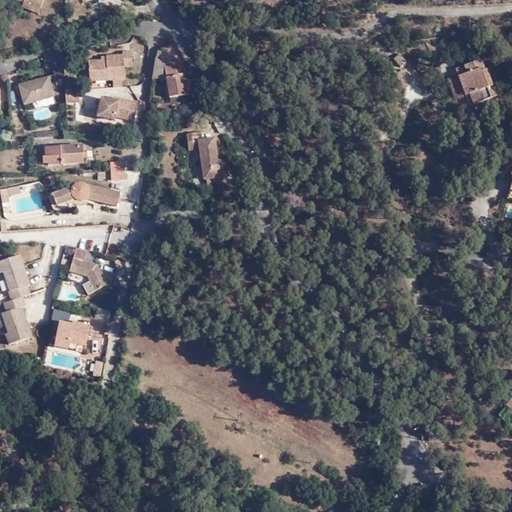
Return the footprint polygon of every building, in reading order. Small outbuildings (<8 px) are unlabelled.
[(25,0),(24,2),(22,6),(38,12),(40,7),(25,0)] [(112,78),(120,78),(123,77),(122,65),(130,64),(129,49),(121,50),(121,53),(105,54),(105,55),(105,58),(100,59),(87,60),(89,80),(112,78)] [(399,64),(405,58),(397,50),(392,56),(399,64)] [(413,63),(418,59),(412,52),(406,56),(413,63)] [(153,76),(169,75),(167,62),(157,56),(153,76)] [(481,69),(486,67),(481,57),(477,58),(481,69)] [(458,73),(462,82),(465,93),(470,104),(498,94),(494,82),(492,83),(490,79),(488,73),(492,72),(488,66),(486,67),(481,69),(477,58),(455,65),(458,73)] [(180,78),(180,72),(174,61),(167,62),(169,75),(168,76),(171,95),(191,92),(189,77),(187,77),(180,78)] [(51,88),(64,84),(62,67),(52,70),(52,74),(17,84),(23,103),(53,95),(51,88)] [(465,93),(462,82),(458,73),(448,76),(451,84),(455,97),(465,93)] [(80,88),(64,89),(65,104),(81,103),(80,88)] [(192,103),(191,92),(171,95),(172,102),(159,104),(157,113),(173,110),(173,106),(192,103)] [(136,101),(117,97),(116,100),(111,99),(100,97),(96,115),(113,119),(114,116),(132,119),(136,101)] [(467,97),(458,99),(459,107),(468,105),(467,97)] [(226,158),(221,159),(218,159),(217,153),(214,136),(202,138),(200,129),(186,131),(187,140),(198,138),(200,146),(204,177),(228,173),(226,158)] [(188,148),(200,146),(198,138),(187,140),(188,148)] [(85,158),(84,152),(84,146),(49,147),(50,157),(45,157),(45,162),(50,163),(50,165),(85,163),(85,158)] [(444,157),(437,160),(441,169),(448,167),(444,157)] [(441,169),(437,160),(430,163),(434,172),(441,169)] [(111,163),(111,172),(125,172),(125,163),(111,163)] [(125,172),(111,172),(111,181),(125,181),(125,172)] [(118,207),(121,193),(87,186),(84,183),(80,182),(77,183),(75,186),(53,194),(59,206),(77,199),(81,202),(85,201),(87,200),(118,207)] [(1,190),(1,192),(4,205),(10,203),(8,189),(1,190)] [(72,259),(75,248),(68,247),(66,257),(72,259)] [(90,258),(92,251),(80,247),(75,269),(91,274),(95,281),(87,285),(93,295),(112,285),(101,265),(96,264),(89,262),(90,258)] [(9,292),(13,301),(23,297),(31,294),(28,286),(31,285),(20,255),(0,262),(0,270),(1,274),(4,273),(11,292),(9,292)] [(23,297),(13,301),(5,304),(7,312),(3,314),(9,333),(6,334),(10,345),(33,337),(23,308),(26,307),(23,297)] [(69,322),(71,313),(58,310),(56,319),(69,322)] [(64,323),(60,340),(82,345),(89,347),(93,327),(77,323),(76,326),(64,323)] [(82,345),(60,340),(58,346),(80,352),(82,345)] [(103,378),(107,364),(99,362),(96,376),(103,378)]
